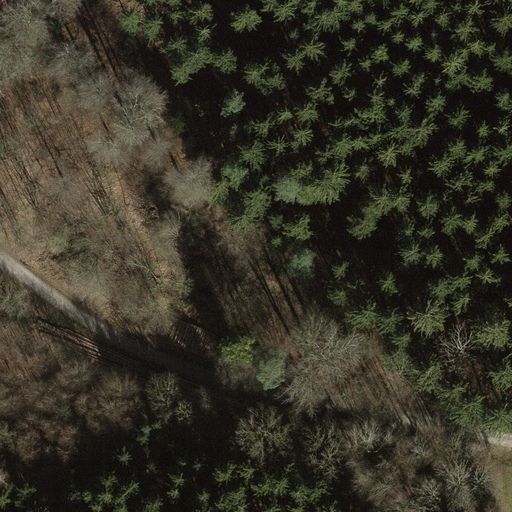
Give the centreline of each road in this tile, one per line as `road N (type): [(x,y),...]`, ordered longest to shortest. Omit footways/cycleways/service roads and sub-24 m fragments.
road 1 (track): [(453,426),(290,318),(56,0)]
road 2 (track): [(511,441),(185,367),(122,341),(0,264)]
